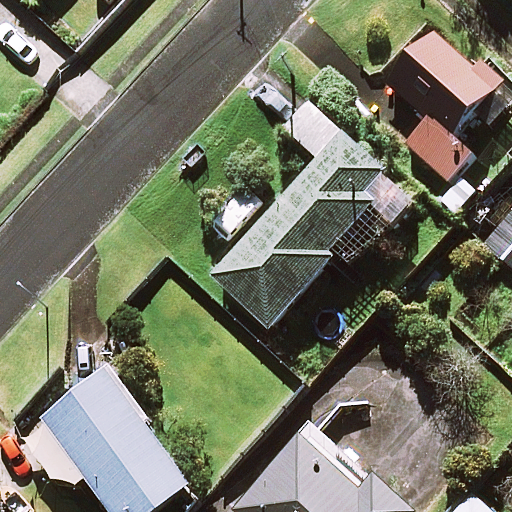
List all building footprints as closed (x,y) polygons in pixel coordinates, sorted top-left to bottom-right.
[(499,86),(430,29),(384,85),(428,121),(404,149),(450,187),(475,158),(454,141),(499,86)] [(413,205),(308,108),(285,132),(318,163),(211,280),(268,332),(336,258),(351,272),(413,205)] [(511,208),(498,223),(511,236),(511,208)] [(161,511),(192,490),(109,374),(42,421),(85,480),(107,511),(161,511)] [(401,511),(307,426),(230,511),(401,511)] [(485,511),(472,499),(459,511),(485,511)]
